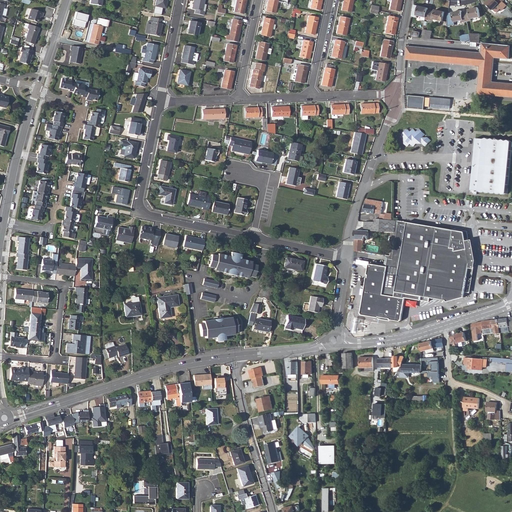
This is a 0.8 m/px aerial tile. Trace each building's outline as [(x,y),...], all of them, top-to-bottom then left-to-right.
[(156,0),(153,13),(161,14),(163,7),(165,8),(166,0),(156,0)] [(205,11),(202,10),(203,4),(204,0),(193,0),(192,8),(195,9),(194,13),(204,15),(205,11)] [(234,8),(233,11),(242,13),(245,0),(232,0),(231,7),(234,8)] [(267,0),(265,11),(274,13),(277,0),(267,0)] [(311,0),(310,8),(319,10),(321,0),(311,0)] [(343,0),(341,10),(350,12),(352,0),(343,0)] [(390,0),(389,10),(398,12),(400,0),(390,0)] [(502,1),(500,0),(488,0),(485,3),(492,10),(493,9),(499,3),(502,6),(503,8),(506,5),(502,1)] [(502,6),(499,3),(493,9),(496,12),(502,6)] [(218,4),(216,12),(221,13),(225,14),(225,10),(221,9),(222,5),(218,4)] [(425,20),(429,21),(431,11),(428,11),(428,8),(419,6),(417,16),(426,18),(425,20)] [(30,8),(27,18),(37,21),(39,15),(42,16),(43,12),(30,8)] [(469,12),(466,12),(468,22),(471,21),(471,19),(480,17),(478,8),(469,10),(469,12)] [(431,11),(429,21),(433,22),(433,19),(442,21),(444,12),(435,10),(435,12),(431,11)] [(468,22),(466,12),(462,13),(462,11),(452,13),(454,22),(463,20),(464,22),(468,22)] [(89,15),(75,12),(72,25),(85,28),(86,21),(87,22),(89,15)] [(308,16),(305,32),(314,34),(317,18),(308,16)] [(148,21),(145,33),(159,36),(162,24),(160,23),(161,18),(153,17),(152,22),(148,21)] [(340,17),(336,34),(345,36),(349,19),(340,17)] [(387,17),(384,33),(393,35),(397,19),(387,17)] [(94,24),(89,43),(99,45),(100,41),(104,42),(106,38),(101,36),(103,26),(108,27),(110,21),(99,18),(97,24),(94,24)] [(264,18),(260,35),(269,37),(273,20),(264,18)] [(232,19),(228,36),(237,38),(241,21),(232,19)] [(190,20),(187,33),(197,35),(200,22),(190,20)] [(39,27),(28,24),(27,28),(28,28),(24,41),(34,44),(37,31),(38,31),(39,27)] [(480,34),(470,35),(471,42),(479,43),(480,34)] [(12,36),(10,42),(17,45),(19,38),(12,36)] [(303,40),(299,57),(308,59),(312,42),(303,40)] [(335,40),(331,56),(340,58),(344,42),(335,40)] [(382,41),(379,57),(388,59),(392,43),(382,41)] [(259,42),(255,58),(264,60),(265,53),(269,54),(270,49),(267,48),(267,44),(259,42)] [(145,58),(144,61),(154,63),(155,60),(156,60),(159,45),(149,43),(146,58),(145,58)] [(194,47),(184,44),(181,57),(182,57),(181,62),(193,64),(194,60),(192,59),(194,47)] [(226,44),(223,60),(232,62),(235,46),(226,44)] [(82,47),(70,45),(69,49),(71,49),(69,61),(79,63),(82,47)] [(485,55),(409,48),(408,61),(482,69),(480,97),(511,99),(511,86),(494,85),(496,60),(511,61),(511,49),(486,45),(485,55)] [(33,50),(21,46),(20,51),(21,51),(18,61),(27,63),(29,63),(30,61),(31,59),(32,54),(33,50)] [(361,50),(360,56),(367,58),(369,51),(361,50)] [(378,63),(374,80),(384,82),(387,65),(378,63)] [(297,68),(294,81),(303,83),(306,67),(296,64),(295,67),(297,68)] [(324,71),(321,85),(330,87),(335,66),(326,64),(325,68),(324,71)] [(253,69),(249,86),(258,88),(262,71),(263,71),(264,67),(255,65),(254,69),(253,69)] [(135,80),(135,85),(144,86),(144,83),(146,83),(147,77),(149,78),(151,70),(139,67),(137,80),(135,80)] [(180,69),(177,83),(187,85),(190,71),(180,69)] [(224,70),(220,88),(229,89),(233,72),(224,70)] [(68,92),(73,93),(75,83),(75,82),(70,81),(71,80),(62,78),(59,89),(69,90),(68,92)] [(73,93),(73,94),(82,96),(82,97),(86,98),(88,88),(89,84),(84,83),(84,85),(75,83),(73,93)] [(86,98),(86,99),(91,100),(91,99),(97,100),(99,90),(88,88),(86,98)] [(147,93),(136,93),(135,97),(136,98),(131,113),(141,113),(147,93)] [(430,98),(429,107),(450,110),(451,100),(430,98)] [(377,104),(360,104),(360,114),(377,113),(377,104)] [(347,105),(330,105),(331,115),(347,114),(347,105)] [(302,115),(303,115),(308,115),(319,115),(319,106),(302,106),(302,115)] [(262,107),(244,108),(245,117),(262,117),(262,107)] [(287,107),(271,107),(272,116),(288,116),(287,107)] [(88,120),(87,125),(95,127),(98,127),(101,114),(103,114),(104,110),(97,108),(96,112),(91,111),(89,121),(88,120)] [(224,109),(202,109),(202,118),(224,118),(224,109)] [(53,121),(52,125),(60,127),(62,127),(63,123),(61,123),(63,113),(54,111),(52,121),(53,121)] [(130,121),(128,133),(138,135),(141,123),(130,121)] [(0,124),(0,144),(4,146),(7,134),(9,127),(0,124)] [(87,125),(84,124),(83,129),(85,129),(83,138),(92,140),(95,127),(87,125)] [(52,125),(51,125),(50,129),(49,129),(47,139),(57,141),(59,131),(60,131),(60,127),(52,125)] [(109,130),(108,133),(117,135),(119,128),(110,126),(109,130)] [(404,143),(407,146),(410,143),(413,146),(416,144),(422,144),(426,147),(431,140),(427,137),(423,137),(426,134),(419,128),(416,131),(413,128),(410,131),(407,128),(401,135),(403,137),(404,143)] [(357,133),(354,132),(349,153),(360,156),(365,134),(363,133),(357,133)] [(167,135),(166,140),(168,140),(166,151),(175,153),(178,138),(167,135)] [(224,136),(224,140),(230,141),(229,145),(232,146),(231,151),(248,154),(251,142),(224,136)] [(471,191),(471,194),(477,195),(477,192),(478,192),(478,191),(482,193),(485,192),(487,194),(490,192),(493,194),(496,193),(499,195),(502,193),(504,195),(507,194),(508,194),(511,149),(511,141),(511,142),(509,140),(506,142),(503,140),(500,141),(497,139),(494,140),(492,139),(489,140),(486,138),(484,139),(476,139),(472,191),(471,191)] [(281,140),(280,147),(290,149),(291,142),(281,140)] [(121,141),(119,147),(126,148),(124,157),(135,159),(138,144),(127,141),(127,142),(121,141)] [(291,142),(290,149),(287,159),(298,162),(302,145),(291,142)] [(37,154),(36,159),(37,159),(45,160),(46,156),(48,156),(50,147),(40,145),(38,155),(37,154)] [(208,148),(205,160),(214,162),(216,155),(217,155),(218,150),(208,148)] [(257,150),(255,161),(270,164),(272,153),(257,150)] [(67,154),(65,164),(69,165),(69,164),(79,166),(81,156),(71,154),(71,155),(67,154)] [(45,160),(37,159),(37,163),(38,163),(36,173),(46,175),(48,165),(46,165),(47,161),(45,160)] [(344,160),(341,173),(352,175),(355,162),(344,160)] [(160,174),(159,179),(168,181),(169,176),(170,176),(173,163),(162,161),(160,174)] [(115,163),(114,167),(122,169),(119,180),(129,183),(132,171),(131,171),(132,167),(115,163)] [(290,168),(286,184),(295,186),(299,170),(290,168)] [(73,187),(73,190),(82,193),(84,184),(88,185),(90,176),(77,173),(75,182),(74,182),(73,186),(73,187)] [(39,180),(36,191),(46,193),(47,193),(49,188),(47,187),(48,182),(39,180)] [(338,183),(334,197),(345,200),(348,185),(338,183)] [(159,186),(157,194),(165,196),(163,203),(172,205),(175,190),(159,186)] [(113,187),(112,193),(117,194),(115,203),(126,205),(129,190),(113,187)] [(71,199),(69,208),(75,210),(79,210),(81,201),(82,201),(84,193),(82,193),(73,190),(72,190),(70,198),(71,199)] [(36,201),(35,206),(43,208),(44,208),(45,203),(44,202),(46,193),(36,191),(34,200),(36,201)] [(202,209),(208,210),(211,197),(205,196),(205,194),(198,192),(197,196),(190,194),(187,204),(202,208),(202,209)] [(238,198),(234,213),(246,215),(247,210),(245,210),(247,203),(246,203),(247,200),(238,198)] [(383,202),(366,199),(364,212),(375,213),(381,214),(383,202)] [(214,202),(212,212),(226,215),(228,205),(214,202)] [(35,206),(33,205),(32,210),(28,209),(27,210),(25,217),(26,218),(39,221),(41,212),(42,212),(43,208),(35,206)] [(66,212),(64,222),(73,224),(75,214),(74,214),(75,210),(69,208),(65,208),(64,212),(66,212)] [(380,220),(385,221),(392,221),(392,216),(392,214),(386,213),(386,215),(381,214),(380,220)] [(96,216),(94,227),(110,230),(112,217),(107,216),(106,218),(96,216)] [(355,230),(355,251),(363,251),(363,239),(369,240),(369,231),(391,232),(389,242),(393,242),(397,222),(392,221),(385,221),(380,220),(375,219),(375,222),(364,222),(364,230),(355,230)] [(64,222),(62,221),(61,227),(63,227),(61,232),(63,232),(62,237),(73,240),(74,235),(71,234),(72,230),(76,231),(77,228),(74,227),(75,224),(73,224),(64,222)] [(372,264),(370,264),(370,265),(369,265),(367,275),(368,275),(368,277),(367,277),(360,313),(361,314),(361,315),(378,317),(379,317),(390,319),(390,320),(395,320),(401,321),(402,316),(405,298),(428,302),(429,298),(438,300),(446,301),(446,303),(463,299),(464,292),(464,290),(466,289),(467,283),(466,281),(468,280),(469,273),(468,271),(469,267),(469,265),(469,263),(473,262),(470,250),(467,250),(466,244),(466,243),(464,234),(454,232),(397,221),(397,222),(393,242),(390,256),(393,257),(390,273),(386,272),(387,267),(372,264)] [(119,225),(117,233),(116,237),(117,237),(116,241),(123,242),(124,239),(126,239),(126,240),(131,241),(134,226),(129,225),(129,227),(119,225)] [(150,244),(157,246),(160,231),(153,229),(153,228),(142,226),(140,237),(151,240),(150,244)] [(454,231),(454,232),(464,234),(466,243),(468,240),(466,233),(454,231)] [(165,233),(163,244),(176,247),(179,235),(165,233)] [(182,247),(201,251),(203,240),(185,236),(182,247)] [(17,245),(16,255),(26,256),(27,245),(17,245)] [(26,256),(16,255),(15,259),(17,259),(16,263),(17,263),(17,265),(16,265),(16,270),(26,271),(27,256),(26,256)] [(210,268),(210,270),(215,271),(215,273),(225,276),(227,276),(227,277),(232,278),(232,280),(235,280),(235,278),(238,279),(247,281),(248,279),(254,280),(254,278),(256,271),(256,268),(251,267),(251,264),(241,262),(239,261),(240,259),(240,257),(231,255),(231,257),(230,259),(228,259),(218,257),(218,259),(212,258),(212,260),(210,268)] [(372,262),(372,264),(387,267),(386,272),(390,273),(393,257),(390,256),(386,255),(385,264),(372,262)] [(285,256),(283,266),(300,269),(302,259),(285,256)] [(74,265),(74,268),(79,268),(79,276),(85,276),(85,279),(90,279),(91,271),(90,271),(90,263),(91,263),(91,259),(75,259),(74,265)] [(50,273),(54,274),(56,261),(41,260),(40,271),(50,272),(50,273)] [(56,261),(54,274),(58,274),(73,276),(74,268),(74,265),(60,264),(60,261),(56,260),(56,261)] [(315,264),(311,281),(325,284),(326,278),(323,277),(325,266),(315,264)] [(464,290),(464,292),(468,293),(473,268),(469,267),(468,271),(469,273),(468,280),(466,281),(467,283),(466,289),(464,290)] [(219,285),(205,282),(204,288),(218,291),(219,285)] [(85,288),(74,287),(74,291),(76,292),(75,296),(74,303),(76,303),(75,312),(83,313),(83,304),(84,304),(85,288)] [(26,302),(31,302),(32,292),(32,291),(14,290),(13,300),(14,300),(14,303),(22,304),(23,300),(26,301),(26,302)] [(32,292),(31,302),(35,302),(35,303),(46,303),(47,293),(40,293),(40,292),(36,292),(32,292)] [(177,293),(157,295),(160,315),(170,314),(169,305),(178,303),(177,293)] [(217,298),(203,295),(202,302),(215,305),(217,298)] [(310,296),(307,311),(316,312),(317,306),(320,306),(322,298),(310,296)] [(135,300),(128,301),(122,301),(125,317),(137,315),(135,300)] [(254,304),(250,312),(256,313),(259,304),(254,303),(254,304)] [(29,328),(28,331),(31,332),(37,333),(39,315),(44,315),(44,309),(31,308),(29,326),(29,328)] [(287,315),(284,329),(292,330),(293,328),(302,330),(305,318),(287,315)] [(67,319),(66,329),(77,330),(77,322),(81,322),(81,318),(69,317),(69,319),(67,319)] [(352,325),(351,332),(358,333),(359,326),(360,319),(354,317),(352,325)] [(511,317),(499,320),(500,328),(510,327),(511,331),(511,330),(511,317)] [(227,337),(234,336),(234,333),(238,333),(236,321),(232,321),(232,319),(224,320),(222,320),(218,321),(218,319),(214,320),(214,321),(212,322),(205,323),(205,325),(201,325),(203,338),(207,337),(207,340),(214,338),(216,338),(217,340),(217,343),(218,342),(224,342),(225,341),(225,339),(225,337),(227,337)] [(256,319),(254,330),(268,333),(270,322),(256,319)] [(493,320),(482,322),(483,330),(494,329),(493,320)] [(478,322),(476,323),(472,324),(474,341),(479,341),(478,334),(482,334),(481,331),(483,330),(482,322),(479,322),(479,324),(478,324),(478,322)] [(28,332),(28,340),(42,341),(43,333),(37,333),(31,332),(28,331),(28,332)] [(456,336),(453,336),(453,337),(447,339),(447,345),(451,344),(452,347),(455,346),(455,344),(467,341),(465,332),(456,334),(456,336)] [(85,335),(72,334),(71,341),(73,341),(73,344),(65,343),(65,352),(84,354),(85,335)] [(11,337),(10,346),(18,347),(19,348),(22,348),(22,347),(27,347),(28,340),(23,339),(23,338),(11,337)] [(443,339),(436,340),(438,348),(444,346),(443,339)] [(106,346),(108,356),(115,354),(118,353),(118,355),(128,352),(125,342),(115,345),(115,343),(114,343),(113,340),(109,340),(105,342),(106,346)] [(431,341),(420,344),(422,350),(420,350),(421,352),(427,350),(434,349),(438,348),(436,340),(431,341)] [(352,353),(343,353),(344,361),(344,363),(344,366),(344,369),(353,368),(353,353),(352,353)] [(393,357),(393,359),(393,367),(400,367),(401,367),(402,364),(405,358),(404,356),(393,357)] [(75,357),(74,371),(76,371),(75,378),(84,379),(86,358),(75,357)] [(373,357),(361,358),(361,368),(366,368),(366,371),(374,371),(373,357)] [(439,357),(422,358),(422,360),(427,360),(428,365),(433,364),(433,369),(440,369),(439,357)] [(483,370),(483,367),(484,359),(470,358),(465,358),(465,364),(469,366),(469,369),(483,370)] [(506,364),(506,371),(511,372),(511,369),(511,359),(511,360),(511,359),(494,358),(493,361),(506,363),(506,364)] [(385,367),(392,367),(393,367),(393,359),(378,359),(379,367),(377,367),(377,371),(381,371),(381,372),(385,372),(385,367)] [(298,387),(298,362),(288,362),(288,380),(289,380),(289,387),(298,387)] [(303,362),(303,374),(312,374),(312,362),(303,362)] [(400,367),(397,372),(395,375),(400,376),(400,378),(407,378),(408,376),(410,376),(410,373),(421,373),(421,371),(421,370),(421,364),(402,364),(401,367),(400,367)] [(10,380),(27,382),(28,368),(19,368),(19,370),(11,369),(10,380)] [(27,382),(26,384),(32,384),(32,385),(41,386),(42,373),(32,372),(32,369),(28,368),(27,382)] [(249,372),(249,374),(251,374),(252,379),(261,376),(263,376),(261,368),(256,369),(256,368),(249,370),(249,371),(249,372)] [(433,369),(421,371),(421,373),(428,373),(429,376),(434,376),(434,382),(441,381),(440,369),(433,369)] [(58,374),(58,373),(55,373),(55,371),(51,371),(50,383),(67,384),(68,374),(61,373),(60,374),(58,374)] [(211,385),(210,374),(193,375),(194,386),(211,385)] [(261,376),(252,379),(254,388),(264,385),(261,376)] [(321,384),(329,384),(334,384),(335,384),(339,384),(339,376),(321,376),(321,384)] [(214,379),(215,391),(217,391),(217,390),(226,389),(226,378),(221,378),(220,377),(219,377),(219,379),(214,379)] [(378,387),(377,395),(382,395),(382,394),(388,394),(389,383),(382,382),(381,387),(378,387)] [(188,383),(178,384),(180,402),(180,404),(185,404),(185,402),(189,401),(188,383)] [(180,402),(178,384),(164,385),(166,398),(176,397),(177,402),(180,402)] [(150,391),(150,390),(137,392),(138,406),(143,406),(145,403),(145,401),(149,401),(150,401),(150,400),(150,391)] [(158,399),(159,397),(158,391),(150,391),(150,400),(158,399)] [(130,393),(113,397),(115,406),(115,408),(131,405),(130,393)] [(270,395),(257,399),(260,412),(273,408),(270,395)] [(115,406),(113,397),(107,398),(108,407),(115,406)] [(465,397),(464,407),(465,407),(465,411),(469,411),(469,408),(479,409),(481,398),(465,397)] [(501,420),(501,411),(497,411),(497,403),(488,402),(488,411),(490,411),(490,420),(496,420),(501,420)] [(100,407),(91,408),(93,427),(102,426),(101,422),(107,422),(105,404),(100,404),(100,407)] [(383,404),(373,404),(372,417),(385,418),(385,405),(383,404)] [(216,408),(206,408),(206,424),(217,424),(217,410),(216,408)] [(76,412),(71,413),(73,422),(77,422),(87,421),(88,410),(83,409),(83,412),(76,412)] [(44,416),(46,426),(41,427),(41,430),(42,434),(42,436),(49,434),(48,432),(55,431),(54,424),(60,422),(59,416),(54,417),(53,413),(44,416)] [(71,413),(67,414),(67,415),(60,417),(63,428),(73,425),(73,422),(71,413)] [(271,413),(258,416),(259,420),(260,420),(262,426),(264,426),(265,426),(266,427),(265,429),(266,433),(271,432),(272,430),(275,429),(271,413)] [(330,421),(330,430),(337,430),(338,421),(330,421)] [(41,427),(40,422),(24,426),(26,434),(41,430),(41,427)] [(292,434),(292,443),(296,443),(301,442),(302,443),(310,447),(313,446),(308,437),(308,435),(302,429),(296,430),(292,434)] [(19,435),(12,435),(12,448),(14,447),(14,455),(16,455),(22,455),(25,455),(25,447),(20,447),(20,444),(19,439),(19,435)] [(162,435),(154,436),(155,454),(168,453),(168,455),(172,455),(171,446),(167,447),(167,443),(163,443),(162,435)] [(81,454),(80,465),(94,466),(94,459),(93,459),(93,445),(93,446),(93,441),(78,440),(78,453),(81,454)] [(270,464),(275,463),(281,461),(281,460),(276,441),(266,444),(267,450),(268,453),(267,453),(270,464)] [(10,444),(0,446),(0,457),(1,459),(8,457),(9,462),(12,461),(12,451),(10,444)] [(318,446),(318,464),(334,464),(334,445),(318,446)] [(508,445),(503,445),(502,457),(511,458),(511,454),(507,454),(508,445)] [(52,460),(52,466),(62,467),(63,461),(62,461),(62,458),(62,455),(64,456),(64,452),(63,452),(63,447),(53,446),(52,457),(54,457),(56,457),(56,460),(55,460),(54,460),(52,460)] [(239,449),(229,452),(233,465),(243,462),(239,449)] [(197,459),(197,469),(214,469),(214,459),(197,459)] [(236,468),(237,471),(241,486),(251,483),(249,474),(250,474),(247,465),(236,468)] [(278,488),(287,485),(282,470),(274,472),(278,488)] [(175,482),(175,499),(185,499),(185,494),(186,494),(186,483),(175,482)] [(135,496),(134,504),(156,504),(156,498),(158,498),(158,487),(149,487),(149,496),(135,496)] [(238,494),(237,495),(238,499),(240,499),(242,504),(245,503),(247,507),(258,504),(255,494),(246,497),(245,493),(244,493),(243,489),(237,491),(238,494)]
